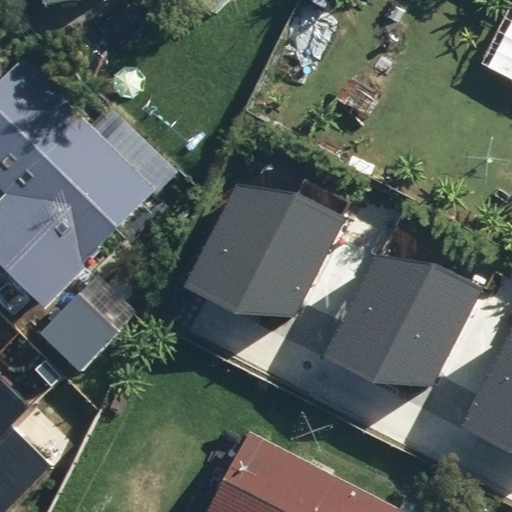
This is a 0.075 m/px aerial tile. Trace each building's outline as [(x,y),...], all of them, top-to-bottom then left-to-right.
[(235,0),(213,0),(225,11),(235,0)] [(0,267),(38,307),(45,314),(41,318),(75,355),(107,325),(73,289),(92,270),(85,262),(157,193),(27,58),(0,84),(0,267)] [(230,334),(296,331),(335,233),(239,192),(176,294),(230,334)] [(373,260),(322,359),(373,386),(428,387),(481,285),(437,262),(373,260)] [(511,322),(510,322),(458,422),(510,448),(511,448),(511,322)] [(0,511),(9,511),(57,468),(16,425),(30,412),(0,380),(0,511)] [(211,511),(405,511),(406,511),(254,431),(211,511)]
